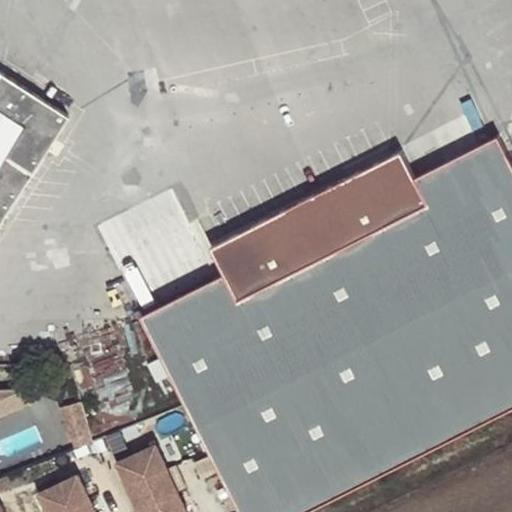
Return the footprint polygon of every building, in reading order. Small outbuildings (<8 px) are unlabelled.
[(0,219),(67,116),(0,71),(0,219)] [(185,405),(237,511),(297,511),(511,406),(511,161),(498,134),(414,175),(401,148),(209,243),(222,270),(138,311),(185,405)] [(0,414),(32,401),(25,387),(0,388),(0,414)] [(77,446),(92,440),(81,402),(57,409),(68,438),(73,436),(77,446)] [(140,511),(187,511),(154,441),(115,460),(140,511)] [(48,511),(96,511),(77,472),(38,492),(48,511)]
